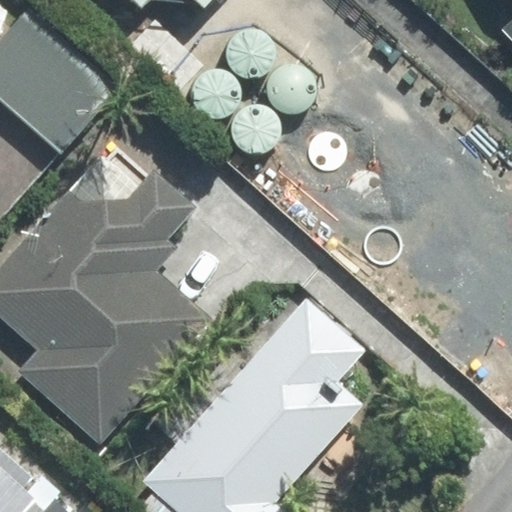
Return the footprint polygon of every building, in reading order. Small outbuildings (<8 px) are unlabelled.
[(136,0),(142,6),(147,0),(197,0),(212,14),(226,0),(136,0)] [(36,6),(0,46),(0,89),(69,149),(126,83),(36,6)] [(511,18),(495,35),(511,52),(511,18)] [(200,214),(117,141),(0,272),(0,307),(46,348),(25,372),(106,444),(215,321),(154,267),(200,214)] [(371,352),(315,299),(151,469),(196,511),(292,511),(283,503),(378,405),(348,376),(371,352)] [(90,511),(0,436),(0,511),(90,511)]
